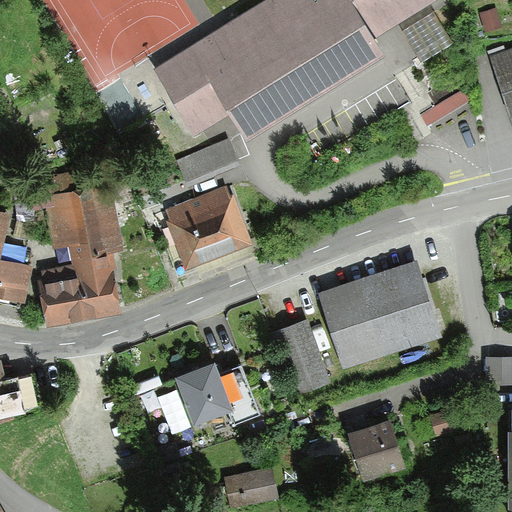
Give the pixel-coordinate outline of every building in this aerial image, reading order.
[(260,0),(156,66),(195,128),(231,105),(248,131),(388,42),(379,28),(423,0),(260,0)] [(484,28),(497,25),(493,9),(480,12),(484,28)] [(438,11),(407,28),(425,61),(456,44),(438,11)] [(511,50),(491,58),(510,114),(511,113),(511,50)] [(421,115),(427,125),(468,102),(462,91),(421,115)] [(229,138),(176,160),(184,180),(237,158),(229,138)] [(72,173),(42,179),(55,248),(69,246),(72,263),(114,255),(114,253),(125,251),(113,184),(75,191),(72,173)] [(170,219),(166,220),(185,271),(251,247),(232,196),(228,198),(224,188),(166,209),(170,219)] [(11,214),(0,211),(0,297),(23,303),(32,266),(1,259),(11,214)] [(47,328),(121,313),(113,272),(117,271),(114,255),(41,271),(43,278),(37,279),(47,328)] [(318,294),(342,367),(441,334),(416,261),(318,294)] [(300,393),(330,382),(305,320),(276,331),(300,393)] [(1,359),(0,358),(0,424),(18,421),(17,416),(26,414),(19,377),(5,380),(1,359)] [(511,358),(486,358),(486,384),(511,383),(511,358)] [(194,420),(226,407),(210,365),(178,378),(194,420)] [(238,423),(257,416),(240,366),(220,373),(238,423)] [(436,436),(467,425),(460,406),(430,416),(436,436)] [(364,481),(405,468),(398,446),(391,422),(349,435),(364,481)] [(170,424),(152,429),(160,461),(178,457),(170,424)] [(231,509),(277,499),(270,466),(223,477),(231,509)]
